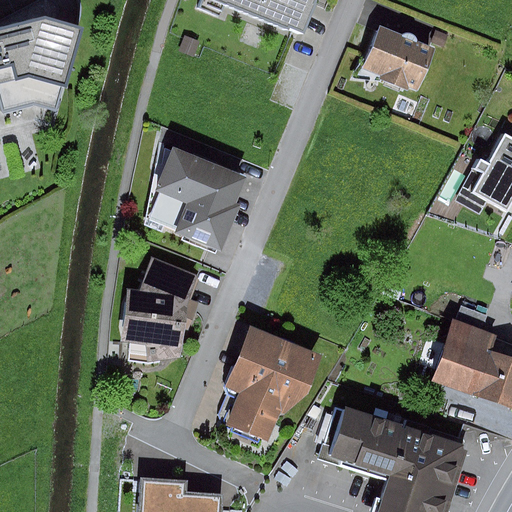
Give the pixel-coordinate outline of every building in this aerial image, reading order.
[(310,0),(202,0),(203,1),(200,9),(228,20),(233,7),(297,33),(310,0)] [(45,16),(0,28),(0,91),(6,112),(34,105),(51,110),(58,84),(65,86),(81,31),(45,16)] [(423,50),(378,31),(362,69),(408,88),(423,50)] [(511,197),(511,138),(504,134),(469,192),(503,213),(511,197)] [(174,147),(157,190),(164,193),(153,220),(187,233),(215,166),(174,147)] [(247,179),(215,166),(187,233),(225,248),(241,208),(236,206),(247,179)] [(139,297),(125,294),(120,341),(128,342),(128,361),(156,364),(157,357),(172,356),(175,309),(187,280),(154,265),(139,297)] [(483,315),(461,308),(458,318),(480,325),(483,315)] [(487,336),(449,324),(432,378),(511,403),(511,401),(511,365),(481,356),(487,336)] [(308,357),(245,334),(223,394),(237,399),(226,430),(257,441),(269,409),(286,415),(308,357)] [(446,511),(466,448),(342,411),(331,446),(326,445),(322,460),(392,480),(385,503),(379,502),(376,511),(446,511)] [(185,482),(141,479),(138,511),(220,511),(222,496),(184,493),(185,482)]
